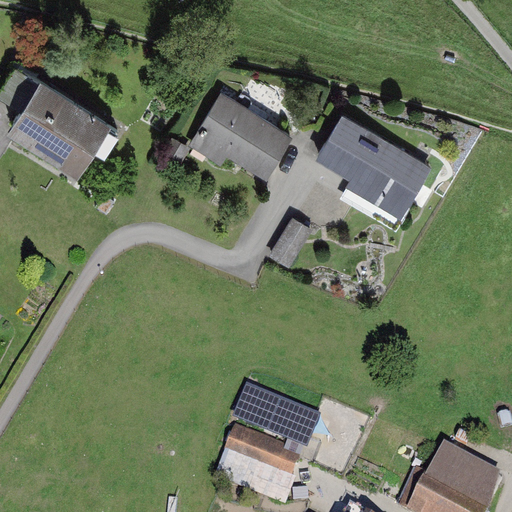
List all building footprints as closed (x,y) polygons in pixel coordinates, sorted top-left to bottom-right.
[(109,123),(40,83),(9,137),(77,177),(109,123)] [(296,135),(219,93),(190,147),(222,165),(227,157),(271,181),(296,135)] [(431,168),(344,114),(316,157),(351,179),(342,193),(395,226),(431,168)] [(311,229),(294,219),(271,257),(289,267),(311,229)] [(218,478),(287,506),(307,457),(237,429),(218,478)] [(491,511),(508,478),(443,446),(410,511),(491,511)]
